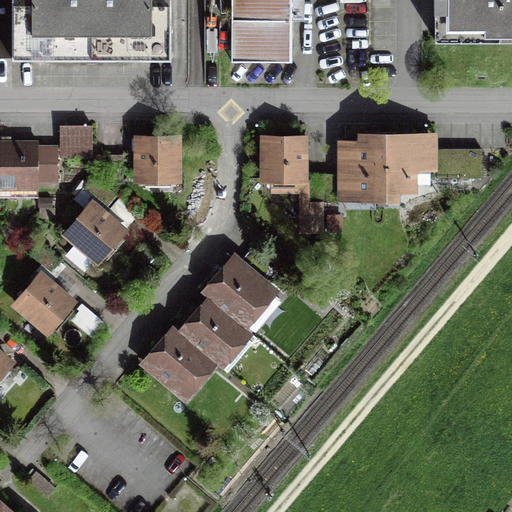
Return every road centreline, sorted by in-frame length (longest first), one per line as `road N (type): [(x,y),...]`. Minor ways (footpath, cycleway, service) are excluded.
road 1 (residential): [(227,101),(232,187),(222,219),(25,456)]
road 2 (track): [(511,236),(277,511)]
road 3 (residential): [(227,101),(511,102)]
road 4 (residential): [(0,100),(227,101)]
